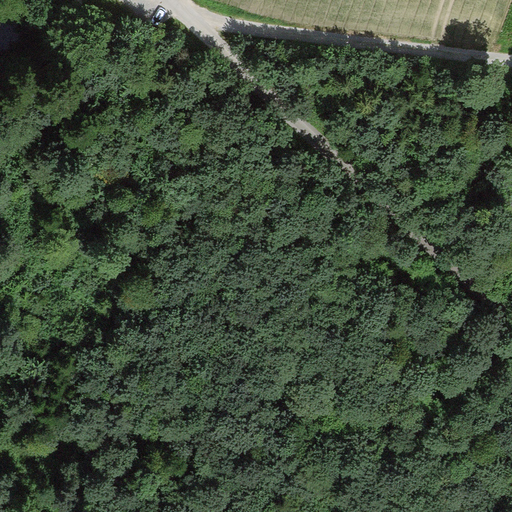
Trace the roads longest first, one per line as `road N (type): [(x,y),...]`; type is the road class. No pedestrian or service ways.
road 1 (track): [(184,13),(511,320)]
road 2 (track): [(511,61),(255,30),(184,13),(173,0)]
